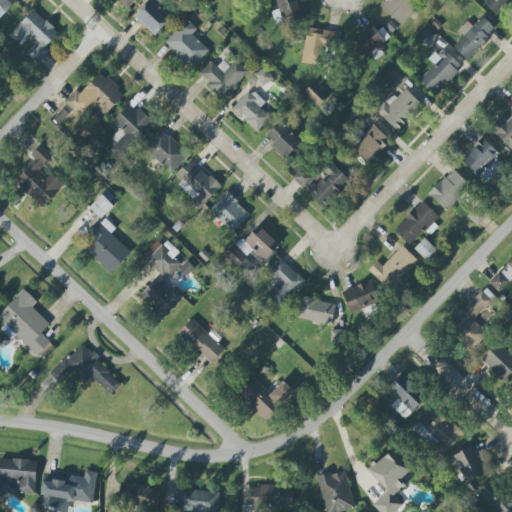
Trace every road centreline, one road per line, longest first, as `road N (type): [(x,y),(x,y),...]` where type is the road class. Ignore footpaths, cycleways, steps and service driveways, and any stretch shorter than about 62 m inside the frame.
road 1 (residential): [(70,0),(328,245),(355,229),(511,61)]
road 2 (residential): [(0,421),(191,457),(268,450),(331,411),(511,225)]
road 3 (residential): [(0,213),(243,454)]
road 4 (residential): [(0,140),(103,31)]
road 5 (residential): [(407,336),(511,431)]
